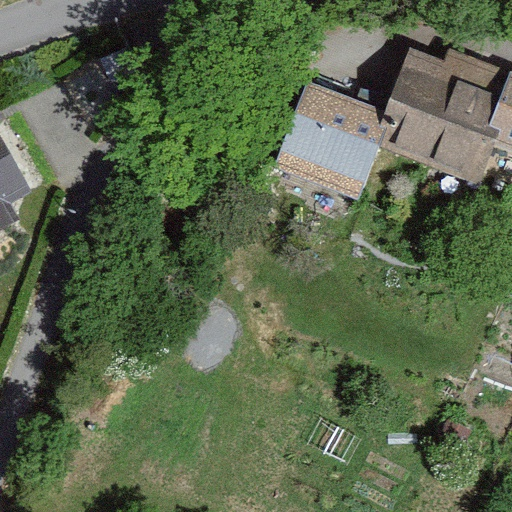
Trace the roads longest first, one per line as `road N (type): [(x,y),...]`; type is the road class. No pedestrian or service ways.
road 1 (residential): [(0,496),(98,203),(212,0)]
road 2 (residential): [(0,31),(121,0)]
